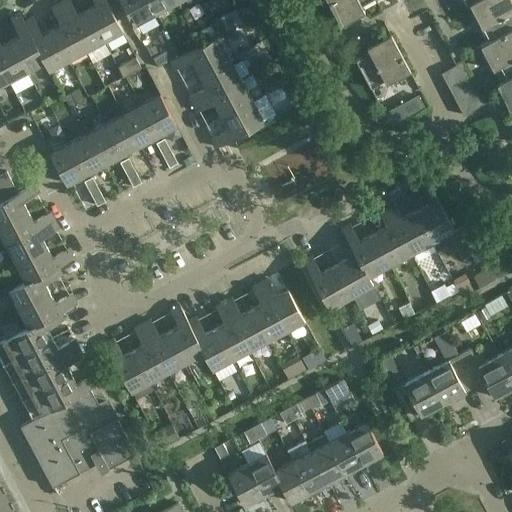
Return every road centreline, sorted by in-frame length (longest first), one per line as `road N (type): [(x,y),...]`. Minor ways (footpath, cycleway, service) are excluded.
road 1 (residential): [(430,136),(386,138),(352,114),(334,92),(299,0)]
road 2 (residential): [(221,262),(121,316),(78,235)]
road 3 (residential): [(271,236),(296,223),(326,225),(415,179)]
road 4 (residential): [(78,235),(212,165)]
road 5 (residential): [(78,235),(24,133),(0,146)]
road 6 (residential): [(430,136),(438,96),(392,11)]
